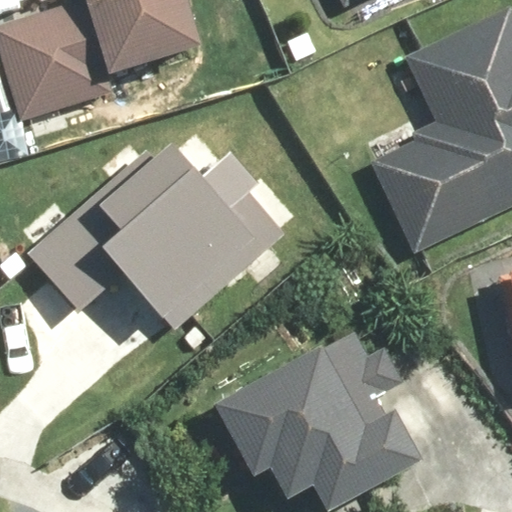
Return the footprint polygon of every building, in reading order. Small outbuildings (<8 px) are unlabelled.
[(84,0),(85,3),(0,27),(0,61),(18,123),(140,88),(136,74),(205,54),(188,0),(84,0)] [(414,143),(368,164),(412,258),(511,210),(511,12),(511,11),(381,72),(414,143)] [(144,159),(27,257),(80,319),(124,281),(171,336),(284,240),(250,200),(261,191),(232,157),(199,185),(172,153),(153,169),(144,159)] [(511,275),(499,278),(511,341),(511,275)] [(358,339),(218,411),(255,483),(271,474),(288,506),(315,493),(324,511),(340,511),(426,469),(387,393),(402,385),(384,350),(369,359),(358,339)]
